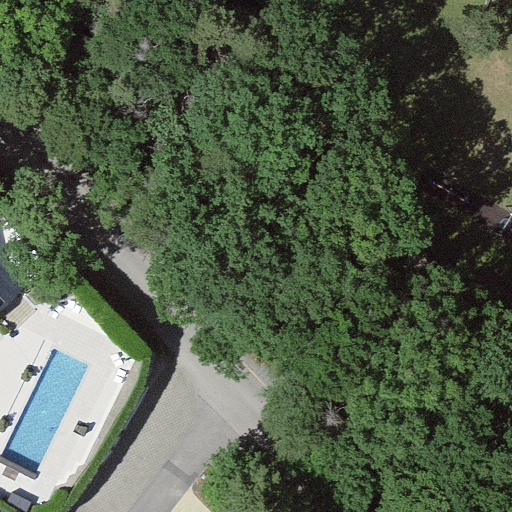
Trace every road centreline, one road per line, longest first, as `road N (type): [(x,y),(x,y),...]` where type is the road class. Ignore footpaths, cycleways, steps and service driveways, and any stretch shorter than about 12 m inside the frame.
road 1 (residential): [(249,389),(0,120)]
road 2 (residential): [(371,511),(249,389)]
road 3 (residential): [(249,389),(152,511)]
